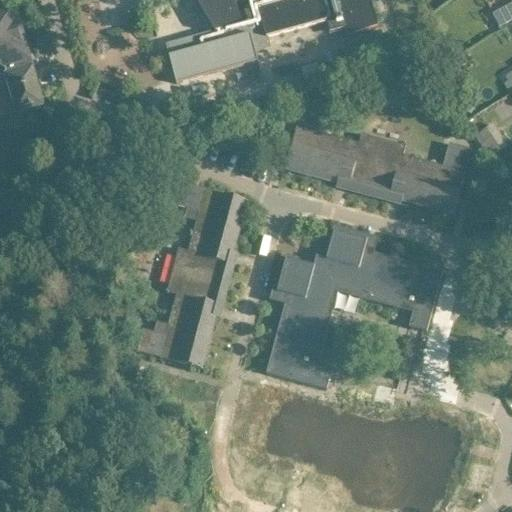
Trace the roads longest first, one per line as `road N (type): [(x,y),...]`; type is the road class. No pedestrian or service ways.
road 1 (residential): [(206,406),(418,421)]
road 2 (residential): [(158,144),(76,97),(49,0)]
